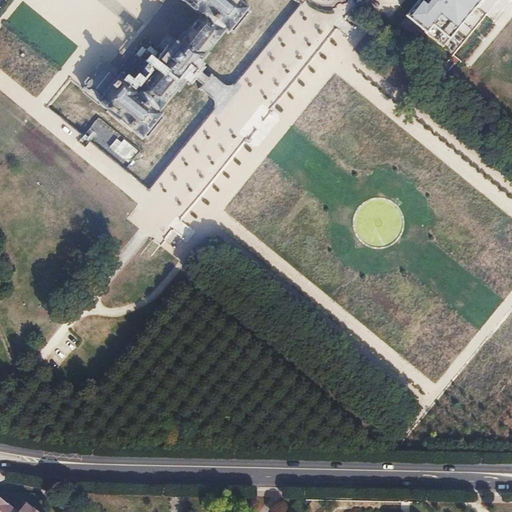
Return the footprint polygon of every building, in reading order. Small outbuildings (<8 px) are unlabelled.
[(86,86),(82,90),(107,111),(106,113),(131,134),(132,132),(143,140),(145,138),(147,140),(165,119),(162,117),(164,114),(162,112),(177,92),(179,93),(186,85),(189,87),(191,84),(192,85),(196,80),(202,72),(206,68),(205,67),(207,65),(204,63),(212,54),(210,52),(226,32),(228,35),(231,32),(233,34),(251,13),(248,10),(250,8),(240,0),(180,0),(200,16),(185,34),(183,32),(176,41),(175,40),(173,42),(171,41),(158,56),(160,58),(159,60),(160,61),(153,70),(155,71),(139,90),(121,74),(118,77),(106,67),(106,68),(101,64),(100,66),(98,64),(95,68),(97,70),(95,71),(96,72),(91,78),(90,77),(89,79),(87,78),(84,82),(86,83),(85,84),(86,86)] [(423,0),(419,0),(406,16),(425,32),(424,33),(443,48),(482,0),(427,0),(426,2),(423,0)] [(128,162),(136,152),(117,137),(109,147),(128,162)] [(172,230),(161,246),(181,261),(192,246),(188,242),(172,230)] [(0,498),(0,511),(9,511),(13,509),(0,498)] [(36,511),(26,503),(18,511),(17,511),(13,509),(9,511),(36,511)]
